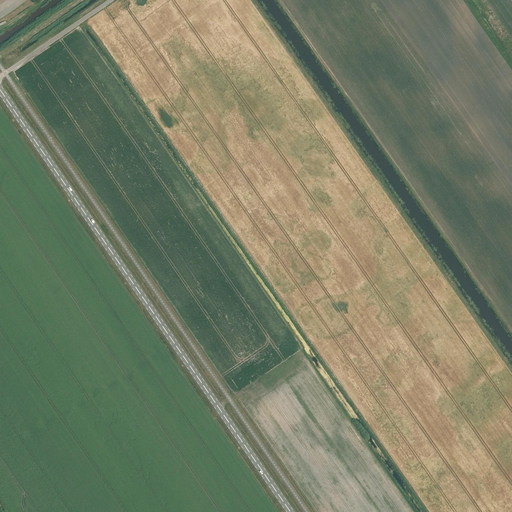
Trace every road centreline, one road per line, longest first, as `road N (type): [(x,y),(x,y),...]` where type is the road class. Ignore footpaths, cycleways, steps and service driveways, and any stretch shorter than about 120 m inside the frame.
road 1 (primary): [(290,511),(0,90)]
road 2 (track): [(253,0),(511,371)]
